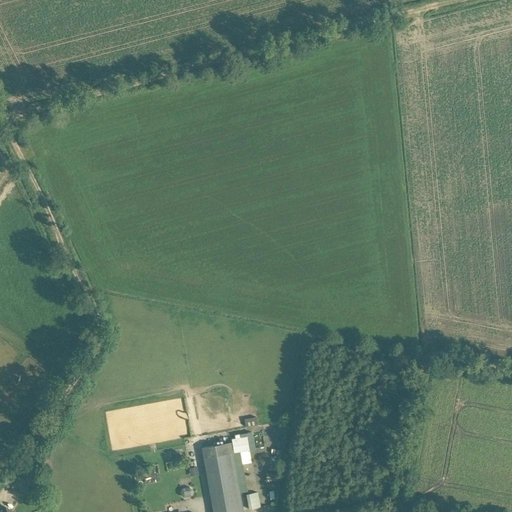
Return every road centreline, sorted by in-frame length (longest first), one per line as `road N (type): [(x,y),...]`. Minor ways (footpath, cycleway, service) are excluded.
road 1 (track): [(453,0),(3,119)]
road 2 (track): [(0,494),(96,333),(0,112)]
road 3 (track): [(511,369),(425,356),(399,511)]
